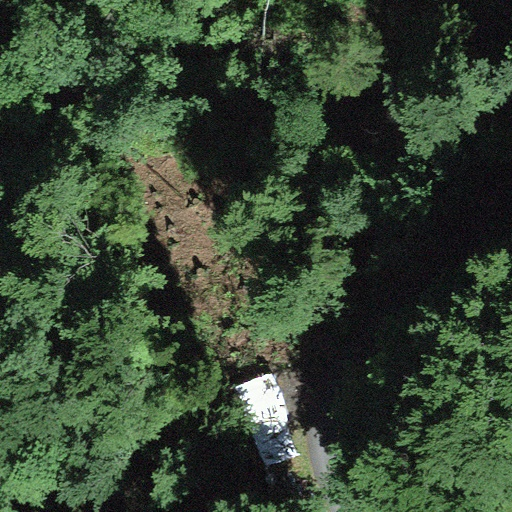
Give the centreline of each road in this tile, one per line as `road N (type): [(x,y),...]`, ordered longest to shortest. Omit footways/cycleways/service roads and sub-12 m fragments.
road 1 (track): [(326,511),(301,460),(318,383),(511,188)]
road 2 (unclassified): [(148,0),(60,119),(0,177)]
